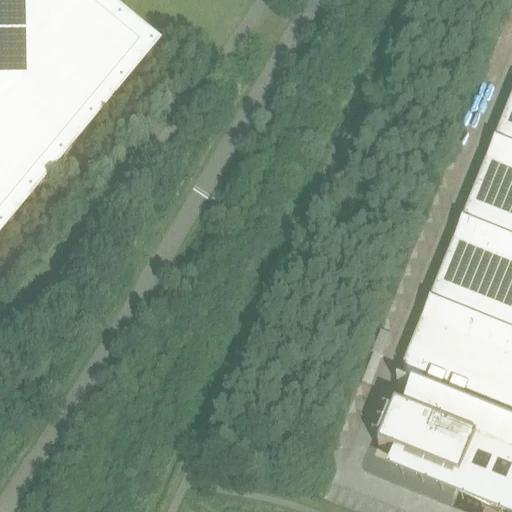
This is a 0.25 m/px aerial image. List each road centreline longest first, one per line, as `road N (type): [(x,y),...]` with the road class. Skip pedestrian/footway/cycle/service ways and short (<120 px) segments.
road 1 (unclassified): [(1,511),(316,0)]
road 2 (unclassified): [(265,0),(0,356)]
